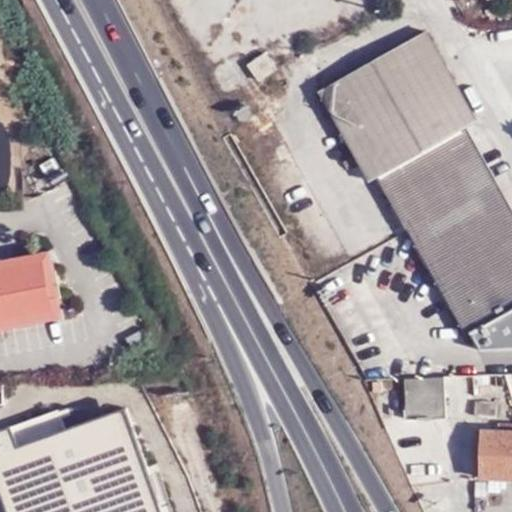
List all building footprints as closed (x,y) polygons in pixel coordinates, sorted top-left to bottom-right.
[(431,36),(325,94),(373,182),(383,176),(389,178),(413,224),(444,282),(473,337),(484,352),(511,350),(511,219),(466,130),(480,123),(431,36)] [(0,325),(63,313),(55,263),(0,273),(0,325)] [(450,377),(410,376),(413,418),(450,418),(450,377)] [(155,511),(111,397),(3,438),(0,427),(0,511),(155,511)] [(492,407),(476,406),(475,418),(491,419),(492,407)] [(511,434),(485,433),(481,480),(511,482),(511,434)]
